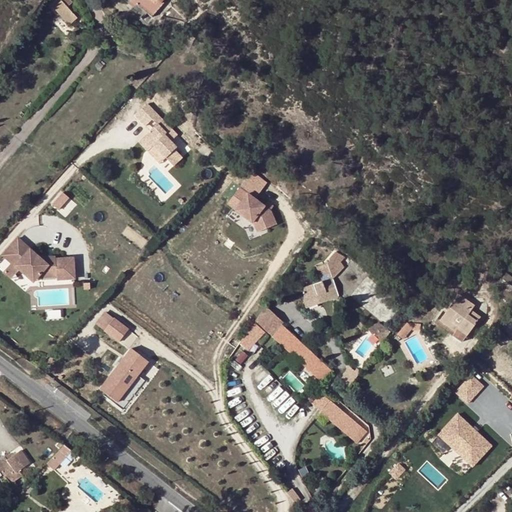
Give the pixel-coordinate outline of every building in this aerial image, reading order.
[(77,18),(59,0),(49,0),(52,3),(50,5),(69,25),(77,18)] [(162,0),(129,0),(151,18),(164,3),(162,1),(162,0)] [(170,129),(146,104),(134,116),(148,131),(138,142),(146,151),(152,145),(164,157),(172,165),(181,156),(174,149),(176,147),(170,142),(163,135),(170,129)] [(177,135),(170,129),(163,135),(170,142),(177,135)] [(152,145),(146,151),(158,163),(164,157),(152,145)] [(263,205),(239,186),(227,203),(252,224),(256,231),(277,223),(274,212),(271,209),(274,205),(267,200),(263,205)] [(67,216),(79,202),(66,192),(55,206),(67,216)] [(17,237),(2,255),(11,263),(12,263),(19,269),(28,277),(37,277),(44,270),(55,269),(56,276),(56,279),(74,278),(73,257),(55,258),(55,260),(44,261),(39,257),(17,237)] [(322,242),(318,238),(313,245),(318,248),(320,246),(325,250),(327,246),(322,243),(322,242)] [(316,297),(319,303),(338,296),(332,279),(344,267),(339,261),(343,256),(335,251),(328,259),(329,261),(315,266),(320,282),(303,287),(303,302),(316,297)] [(11,263),(3,272),(11,278),(19,269),(12,263),(11,263)] [(511,285),(511,277),(505,273),(501,279),(511,285)] [(276,289),(271,297),(276,301),(282,292),(276,289)] [(463,331),(467,334),(476,321),(468,314),(474,306),(458,294),(440,319),(454,331),(460,335),(463,331)] [(305,308),(319,303),(316,297),(303,302),(305,308)] [(263,307),(254,321),(264,331),(275,319),(263,307)] [(107,309),(98,324),(124,342),(134,327),(107,309)] [(270,336),(270,335),(281,324),(279,322),(275,319),(264,331),(270,336)] [(253,322),(250,327),(239,343),(247,350),(264,332),(253,322)] [(371,324),(368,329),(386,342),(393,333),(380,323),(376,328),(371,324)] [(418,329),(419,324),(406,323),(397,334),(402,338),(411,328),(418,329)] [(270,335),(320,381),(327,374),(331,370),(281,324),(270,335)] [(462,341),(467,334),(463,331),(460,335),(454,331),(452,334),(462,341)] [(151,361),(132,347),(100,388),(125,407),(144,380),(140,377),(151,361)] [(345,370),(339,378),(351,388),(363,372),(358,368),(356,370),(353,368),(345,367),(345,370)] [(457,393),(470,404),(487,385),(473,373),(457,393)] [(26,417),(20,412),(16,417),(22,422),(26,417)] [(462,412),(441,435),(477,467),(498,444),(462,412)] [(80,458),(64,446),(52,458),(59,464),(65,458),(74,464),(80,458)] [(20,451),(7,460),(17,473),(29,463),(20,451)] [(0,464),(2,467),(0,468),(0,471),(5,477),(8,475),(10,478),(17,473),(7,460),(5,457),(0,460),(0,464)] [(52,458),(47,464),(53,470),(59,464),(52,458)] [(10,478),(13,482),(20,477),(17,473),(10,478)] [(15,497),(20,492),(13,482),(10,478),(8,475),(5,477),(4,478),(15,497)] [(300,499),(292,488),(287,492),(295,503),(300,499)]
